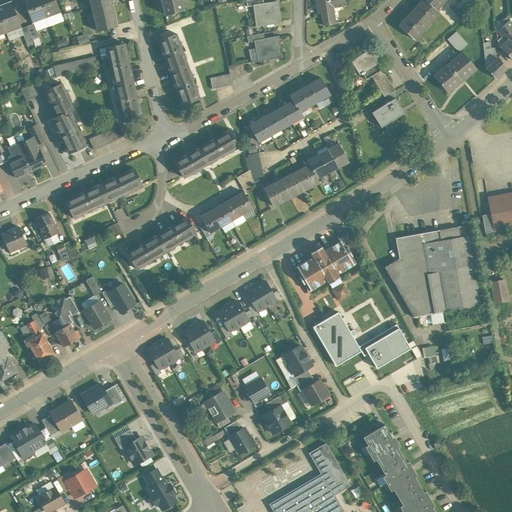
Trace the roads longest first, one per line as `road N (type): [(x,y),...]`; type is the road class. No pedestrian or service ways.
road 1 (residential): [(125,338),(450,141)]
road 2 (residential): [(213,484),(393,380),(467,511)]
road 3 (residential): [(111,346),(203,506)]
road 4 (residential): [(165,139),(0,215)]
road 5 (residential): [(213,484),(125,338)]
road 6 (residential): [(296,66),(165,139)]
road 7 (residential): [(133,0),(165,139)]
road 8 (residential): [(377,20),(450,141)]
road 9 (residential): [(111,346),(0,412)]
road 10 (residential): [(165,139),(160,200),(119,242)]
